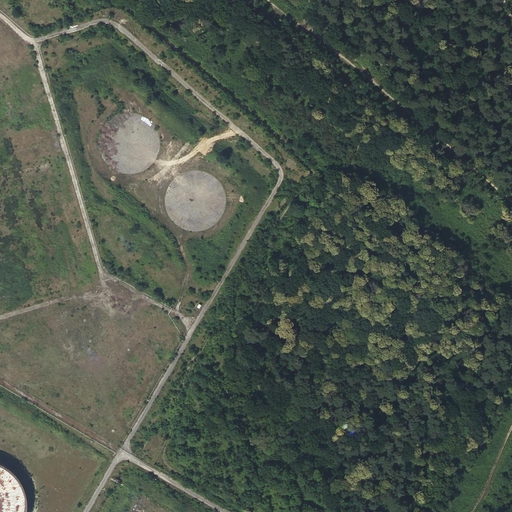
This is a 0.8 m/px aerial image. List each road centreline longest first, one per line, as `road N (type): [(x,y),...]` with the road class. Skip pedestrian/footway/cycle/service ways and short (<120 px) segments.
road 1 (track): [(73,0),(86,8),(122,3),(314,174),(238,281),(233,316),(192,375),(164,446),(167,466),(244,511)]
road 2 (track): [(266,0),(411,110),(511,200)]
